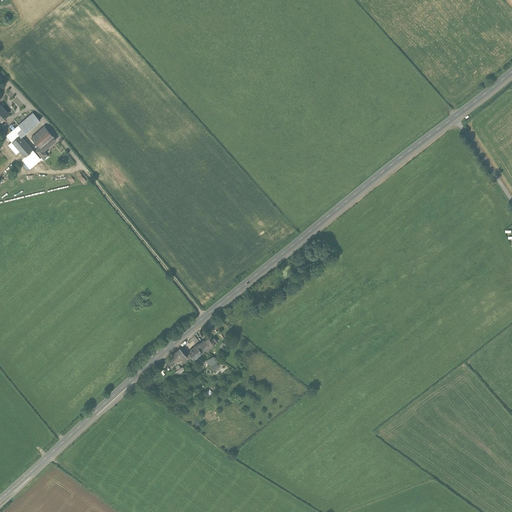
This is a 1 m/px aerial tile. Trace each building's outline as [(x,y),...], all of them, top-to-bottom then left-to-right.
[(9,113),(0,104),(0,119),(1,120),(0,120),(0,121),(9,113)] [(25,133),(25,132),(39,120),(33,113),(6,136),(11,141),(19,134),(21,137),(25,133)] [(45,127),(33,139),(39,147),(52,135),(45,127)] [(11,141),(25,156),(31,150),(32,149),(21,137),(19,134),(11,141)] [(43,150),(56,140),(52,135),(39,147),(36,149),(36,150),(42,156),(45,153),(43,150)] [(39,158),(31,150),(25,156),(32,165),(39,158)] [(211,322),(205,327),(209,332),(215,327),(211,322)] [(207,339),(198,346),(204,353),(204,354),(217,344),(213,339),(209,342),(207,339)] [(188,354),(194,361),(204,353),(198,346),(188,354)] [(167,364),(171,369),(181,360),(184,363),(189,359),(180,348),(170,356),(173,359),(167,364)] [(202,362),(205,367),(208,364),(213,371),(220,367),(212,356),(202,362)]
